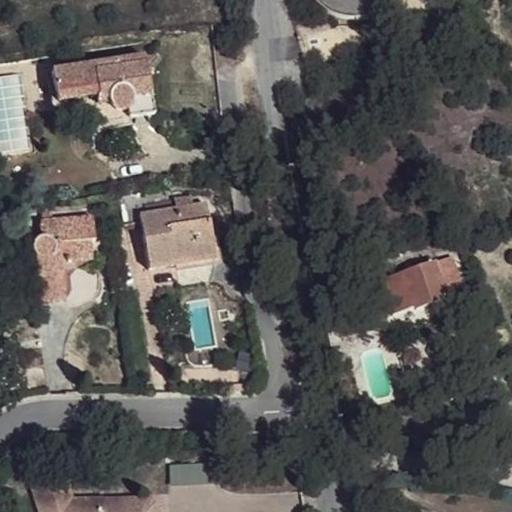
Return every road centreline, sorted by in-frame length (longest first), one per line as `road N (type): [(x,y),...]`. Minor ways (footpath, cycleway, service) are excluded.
road 1 (residential): [(308,410),(278,179),(281,93),(263,0)]
road 2 (residential): [(308,410),(39,415),(0,436)]
